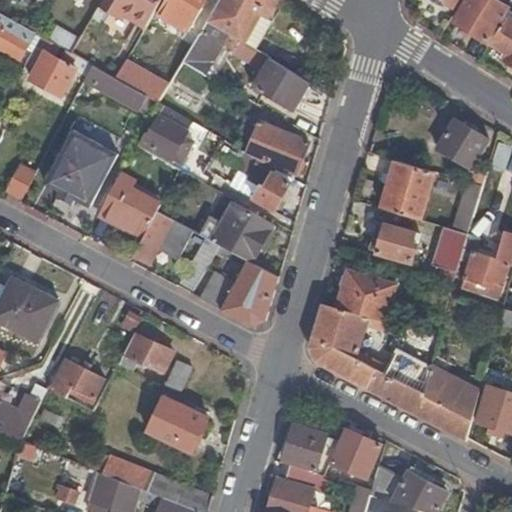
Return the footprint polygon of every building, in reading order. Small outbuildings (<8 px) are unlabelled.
[(104,0),(101,7),(121,20),(125,15),(147,28),(163,0),(104,0)] [(192,7),(201,12),(208,0),(168,0),(160,14),(189,32),(199,17),(189,11),(192,7)] [(280,0),(221,0),(209,21),(240,40),(246,45),(263,17),(268,20),(280,0)] [(461,0),(441,0),(456,9),(461,0)] [(488,43),(509,9),(493,0),(467,0),(454,22),(488,43)] [(199,17),(201,12),(192,7),(189,11),(199,17)] [(0,46),(23,61),(37,35),(29,31),(0,14),(0,46)] [(511,19),(507,16),(490,44),(509,56),(506,61),(511,64),(511,19)] [(273,23),(268,20),(263,17),(246,45),(256,50),(273,23)] [(240,40),(209,21),(184,63),(204,75),(222,46),(233,53),(240,40)] [(61,32),(54,45),(60,49),(72,55),(81,41),(61,32)] [(54,45),(42,38),(36,49),(46,55),(32,82),(62,98),(76,73),(78,71),(73,69),(54,59),(60,49),(54,45)] [(78,59),(72,55),(70,60),(75,64),(78,59)] [(294,110),(311,82),(270,58),(255,85),(294,110)] [(78,71),(76,73),(88,79),(93,67),(78,59),(75,64),(73,69),(78,71)] [(204,75),(184,63),(173,81),(192,92),(195,87),(205,92),(212,80),(204,75)] [(88,79),(86,83),(151,119),(159,105),(116,80),(93,67),(88,79)] [(166,92),(123,67),(116,80),(159,105),(164,97),(166,92)] [(164,97),(159,105),(194,124),(198,117),(164,97)] [(186,138),(189,133),(162,119),(155,133),(159,136),(152,150),(184,167),(197,143),(186,138)] [(455,121),(454,122),(439,148),(438,150),(471,170),(488,141),(455,121)] [(310,144),(261,123),(252,145),(248,153),(268,164),(277,167),(276,171),(294,181),(310,144)] [(75,135),(46,188),(90,211),(118,158),(75,135)] [(501,169),(507,148),(495,144),(489,166),(501,169)] [(262,187),(255,201),(276,212),(292,184),(274,173),(276,171),(258,161),(249,155),(248,157),(239,172),(246,175),(250,177),(248,181),(258,185),(262,187)] [(435,173),(396,163),(382,210),(421,222),(435,173)] [(9,192),(24,201),(36,176),(21,169),(9,192)] [(483,188),(485,178),(470,174),(467,183),(482,188),(483,188)] [(122,175),(101,215),(144,237),(157,212),(158,213),(162,206),(132,190),(136,183),(122,175)] [(470,229),(482,188),(467,183),(453,231),(468,236),(470,229)] [(219,246),(253,264),(274,227),(235,205),(214,243),(219,246)] [(144,237),(134,257),(150,266),(170,227),(176,230),(178,224),(158,213),(157,212),(144,237)] [(413,243),(416,233),(386,223),(378,253),(413,264),(418,244),(413,243)] [(176,230),(173,234),(180,238),(186,228),(178,224),(176,230)] [(219,246),(214,243),(186,228),(180,238),(180,239),(201,250),(198,257),(210,264),(219,246)] [(457,274),(468,236),(453,231),(444,229),(433,267),(457,274)] [(480,239),(468,236),(457,274),(454,284),(499,299),(508,267),(511,268),(511,235),(504,233),(496,260),(475,254),(480,239)] [(266,322),(279,279),(253,264),(219,246),(210,264),(209,264),(217,269),(224,257),(245,269),(236,286),(214,274),(205,293),(200,290),(196,297),(253,328),(266,322)] [(193,294),(206,270),(193,264),(180,287),(193,294)] [(349,273),(338,309),(370,319),(381,322),(385,323),(395,287),(349,273)] [(59,302),(14,278),(0,303),(0,322),(37,343),(59,302)] [(338,309),(324,305),(310,349),(317,363),(350,380),(418,416),(427,395),(385,374),(391,363),(384,360),(381,365),(360,354),(370,319),(338,309)] [(143,316),(134,311),(127,324),(136,329),(143,316)] [(403,328),(385,323),(381,322),(378,331),(400,338),(403,328)] [(173,353),(135,335),(119,365),(134,372),(137,367),(140,361),(146,364),(164,372),(173,353)] [(67,359),(50,391),(67,398),(73,388),(94,399),(105,379),(67,359)] [(144,369),(146,364),(140,361),(137,367),(144,369)] [(165,387),(181,394),(193,369),(178,361),(165,387)] [(427,395),(418,416),(467,442),(468,439),(473,421),(480,393),(432,370),(427,395)] [(487,386),(482,384),(480,393),(473,421),(478,422),(487,386)] [(478,422),(511,431),(511,391),(487,386),(478,422)] [(0,432),(21,442),(28,428),(34,417),(45,395),(39,392),(36,398),(30,396),(23,411),(23,413),(0,403),(0,432)] [(209,418),(165,397),(149,431),(192,452),(209,418)] [(99,403),(94,410),(104,415),(108,408),(99,403)] [(325,476),(337,449),(325,445),(328,435),(316,431),(318,426),(296,420),(294,425),(284,459),(317,470),(316,473),(325,476)] [(353,432),(348,430),(334,463),(369,478),(382,445),(369,439),(370,435),(355,427),(353,432)] [(109,456),(101,474),(159,497),(164,499),(195,511),(208,511),(213,497),(109,456)] [(278,479),(268,511),(327,511),(310,507),(314,493),(315,490),(321,491),(325,477),(325,476),(316,473),(290,465),(285,480),(278,479)] [(405,479),(379,465),(372,490),(371,495),(393,502),(405,479)] [(412,468),(409,473),(441,490),(444,485),(412,468)] [(409,473),(405,479),(393,502),(403,505),(428,511),(436,511),(447,493),(409,473)] [(159,497),(101,474),(94,502),(113,508),(112,511),(132,511),(137,495),(143,498),(142,501),(155,506),(159,497)] [(315,490),(314,493),(320,495),(337,499),(341,482),(327,478),(325,477),(321,491),(315,490)] [(372,490),(359,486),(352,511),(365,511),(371,495),(372,490)] [(59,499),(81,506),(86,495),(63,487),(59,499)] [(393,502),(371,495),(365,511),(384,511),(385,511),(386,511),(400,511),(403,505),(393,502)] [(195,511),(164,499),(158,511),(195,511)] [(112,511),(113,508),(95,503),(94,506),(92,511),(112,511)]
